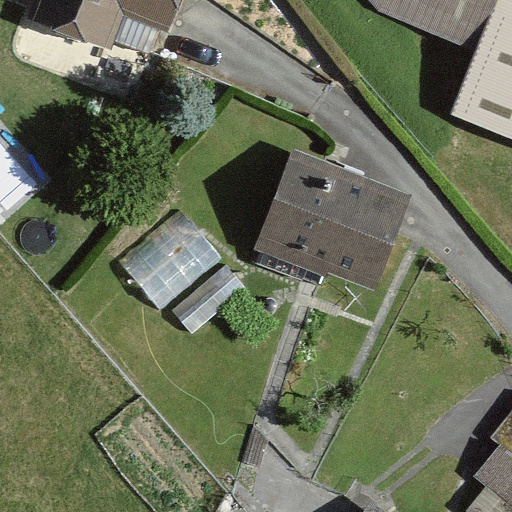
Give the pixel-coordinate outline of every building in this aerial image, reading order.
[(189,0),(37,0),(26,32),(110,62),(124,24),(174,42),(189,0)] [(511,0),(355,0),(375,22),(470,58),(440,138),(511,165),(511,0)] [(403,203),(289,164),(255,265),(369,304),(403,203)] [(121,246),(149,301),(221,265),(192,210),(121,246)] [(222,259),(169,301),(186,323),(239,281),(222,259)]
